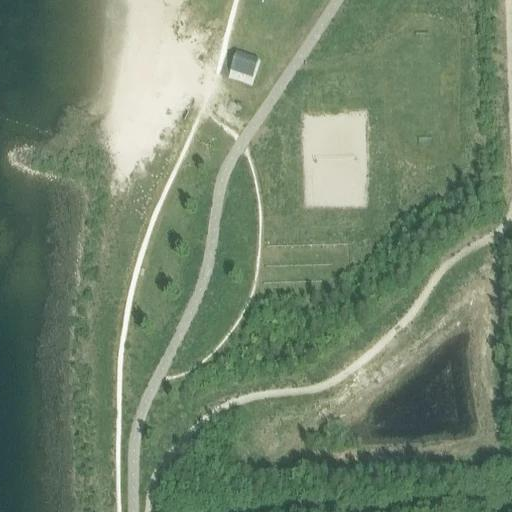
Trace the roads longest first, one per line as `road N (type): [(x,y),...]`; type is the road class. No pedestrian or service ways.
road 1 (track): [(147,511),(152,481),(206,416),(247,397),(337,380),(409,316),(451,261),(502,230),(511,211)]
road 2 (track): [(511,153),(506,0)]
